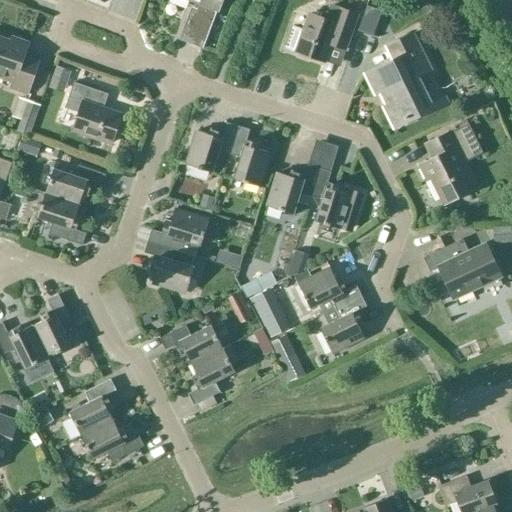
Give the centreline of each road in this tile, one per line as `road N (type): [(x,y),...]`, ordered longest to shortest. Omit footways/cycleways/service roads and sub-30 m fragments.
road 1 (residential): [(394,321),(375,282),(400,217),(357,135),(180,84)]
road 2 (residential): [(222,511),(489,405)]
road 3 (residential): [(212,511),(138,375),(100,325),(83,282)]
road 4 (residential): [(180,84),(128,246),(83,282)]
road 5 (residential): [(154,57),(134,37),(71,13),(60,47),(123,68)]
